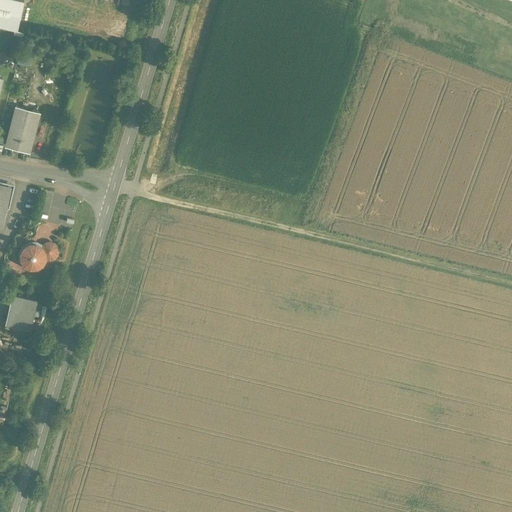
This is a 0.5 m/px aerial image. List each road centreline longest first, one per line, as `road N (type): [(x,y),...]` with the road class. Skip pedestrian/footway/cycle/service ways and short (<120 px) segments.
road 1 (track): [(511,283),(131,191),(111,194)]
road 2 (tertiary): [(17,511),(111,194)]
road 3 (tertiary): [(111,194),(168,0)]
